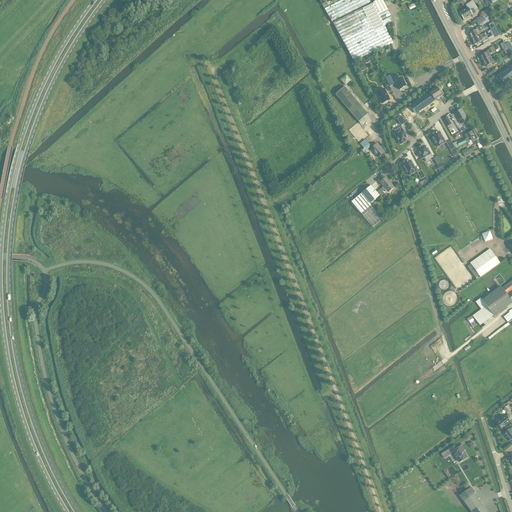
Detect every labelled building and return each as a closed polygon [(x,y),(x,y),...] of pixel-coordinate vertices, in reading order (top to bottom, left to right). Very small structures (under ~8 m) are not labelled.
[(370,1),(368,0),(319,0),(322,5),(332,22),(370,3),(370,1)] [(382,0),(377,0),(373,2),(379,14),(387,10),(382,0)] [(387,10),(379,14),(373,2),(333,23),(354,62),(393,43),(382,20),(390,16),(387,10)] [(460,13),(459,15),(460,16),(462,17),(464,20),(472,15),(475,13),(474,11),(477,9),(473,2),(467,5),(468,8),(460,13)] [(477,30),(469,34),(470,36),(470,37),(470,39),(471,39),(472,39),(480,35),(478,32),(481,31),(481,30),(483,29),(482,26),(479,27),(476,29),(477,30)] [(472,40),(471,41),(472,42),(473,42),(474,45),(482,41),(483,42),(484,44),(494,38),(495,38),(499,36),(495,28),(491,30),(493,35),(488,38),(487,36),(481,39),(480,35),(472,39),(472,40)] [(488,52),(480,56),(481,58),(481,59),(481,61),(482,61),(483,61),(491,58),(489,54),(492,53),(495,51),(493,46),(490,48),(490,50),(487,51),(488,52)] [(509,54),(501,59),(504,64),(511,58),(509,54)] [(483,62),(482,63),(483,64),(484,64),(485,67),(493,63),(494,64),(497,63),(495,59),(492,61),(491,58),(483,61),(483,62)] [(505,84),(511,78),(511,65),(510,68),(509,67),(498,76),(505,84)] [(402,77),(395,80),(395,81),(395,80),(400,90),(407,87),(406,86),(406,87),(401,77),(402,77)] [(359,122),(368,114),(344,87),(335,95),(359,122)] [(442,95),(441,93),(437,87),(429,93),(410,105),(416,113),(435,101),(434,100),(442,95)] [(384,89),(376,93),(382,104),(390,100),(384,89)] [(461,124),(468,120),(461,109),(454,113),(461,124)] [(406,123),(402,116),(397,119),(401,126),(406,123)] [(447,116),(443,119),(447,126),(451,124),(447,116)] [(405,132),(402,127),(395,131),(397,134),(395,135),(400,145),(406,141),(405,138),(407,137),(404,133),(405,132)] [(470,138),(478,134),(476,130),(469,133),(469,132),(464,134),(466,139),(465,140),(464,139),(457,143),(459,146),(469,141),(468,139),(470,138)] [(435,133),(431,135),(433,139),(432,140),(435,143),(436,143),(438,146),(445,142),(439,132),(436,134),(435,133)] [(480,138),(478,134),(470,138),(468,139),(469,141),(471,140),(474,145),(479,142),(477,139),(480,138)] [(451,141),(446,144),(451,151),(451,150),(452,150),(453,150),(453,149),(454,149),(455,149),(455,148),(451,141)] [(378,158),(384,152),(377,144),(371,149),(378,158)] [(422,146),(417,149),(422,158),(424,157),(426,161),(432,157),(429,152),(426,148),(424,149),(422,146)] [(465,157),(473,152),(472,149),(469,150),(468,148),(462,152),(465,157)] [(437,156),(433,158),(437,166),(441,164),(437,156)] [(402,164),(409,176),(417,171),(410,161),(408,162),(407,161),(402,164)] [(417,173),(421,180),(425,177),(421,170),(417,173)] [(383,187),(377,193),(380,196),(379,196),(380,197),(384,194),(383,192),(385,190),(388,193),(394,187),(386,177),(379,183),(383,187)] [(361,193),(370,204),(379,196),(380,196),(377,193),(371,186),(361,193)] [(351,202),(372,227),(382,219),(370,204),(361,193),(351,202)] [(500,263),(491,251),(471,265),(480,277),(500,263)] [(482,300),(493,316),(494,316),(511,302),(511,280),(502,288),(501,286),(482,300)] [(474,315),(472,316),(480,326),(493,316),(480,299),(476,302),(481,310),(480,310),(474,315)] [(511,310),(503,317),(506,321),(508,323),(511,320),(511,310)] [(472,316),(467,319),(470,323),(473,327),(478,324),(472,316)] [(504,342),(501,345),(504,349),(511,343),(511,338),(511,337),(510,338),(509,335),(502,340),(504,342)] [(470,360),(463,365),(469,372),(478,365),(475,360),(472,362),(470,360)] [(478,365),(469,372),(474,379),(480,374),(479,372),(482,370),(478,365)] [(483,377),(476,382),(482,389),(491,381),(488,376),(485,379),(483,377)] [(482,389),(481,389),(484,393),(485,393),(487,395),(494,390),(492,388),(495,386),(491,381),(482,389)] [(501,429),(510,422),(506,417),(505,417),(505,416),(501,419),(501,420),(497,424),(501,429)] [(455,446),(441,454),(444,458),(453,452),(459,462),(467,457),(461,446),(457,449),(455,446)] [(471,487),(459,496),(471,511),(487,511),(474,493),(475,492),(471,487)]
